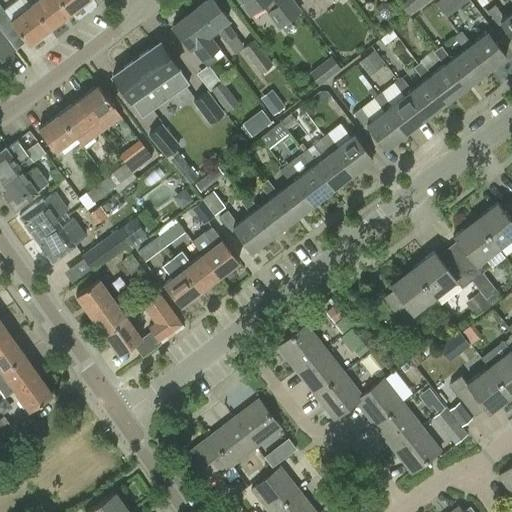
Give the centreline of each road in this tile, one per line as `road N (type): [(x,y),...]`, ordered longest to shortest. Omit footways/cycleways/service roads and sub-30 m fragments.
road 1 (residential): [(237,329),(511,118)]
road 2 (residential): [(237,329),(308,430),(346,431),(409,510)]
road 3 (residential): [(119,419),(0,248)]
road 4 (residential): [(139,0),(131,22),(12,109),(0,106)]
road 5 (residential): [(119,419),(237,329)]
